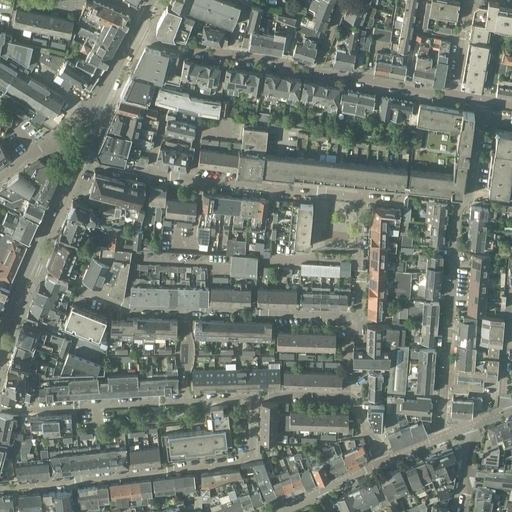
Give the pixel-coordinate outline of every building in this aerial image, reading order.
[(129,15),(103,5),(93,1),(86,0),(81,11),(82,12),(94,16),(103,20),(105,16),(126,28),(130,19),(129,15)] [(189,0),(170,0),(170,1),(171,2),(172,2),(172,3),(187,9),(189,0)] [(240,4),(230,0),(189,0),(187,9),(219,21),(232,26),(236,18),(238,12),(240,4)] [(312,0),(312,3),(331,11),(335,1),(331,0),(312,0)] [(369,5),(355,0),(350,0),(348,7),(365,14),(373,17),(377,8),(369,5)] [(403,0),(403,7),(417,10),(418,0),(403,0)] [(438,17),(441,0),(431,0),(431,3),(430,9),(429,15),(438,17)] [(448,19),(450,0),(441,0),(438,17),(448,19)] [(450,0),(448,19),(457,20),(460,1),(451,0),(450,0)] [(475,6),(472,23),(491,26),(511,29),(511,7),(498,5),(498,3),(489,1),(487,8),(475,6)] [(314,14),(328,20),(331,11),(312,3),(309,9),(315,11),(314,14)] [(253,4),(252,5),(247,26),(252,27),(264,29),(265,26),(265,17),(274,19),(276,9),(253,4)] [(156,29),(158,32),(162,35),(171,37),(182,11),(167,5),(166,9),(165,9),(157,24),(158,24),(156,29)] [(371,23),(372,22),(373,17),(365,14),(348,7),(344,17),(362,23),(364,17),(368,19),(366,23),(369,24),(371,23)] [(414,23),(417,10),(403,7),(400,21),(414,23)] [(23,26),(26,10),(16,8),(13,24),(23,26)] [(275,19),(298,28),(302,15),(298,14),(295,13),(277,9),(275,19)] [(32,28),(35,12),(26,10),(23,26),(32,28)] [(182,11),(171,37),(175,38),(175,37),(186,40),(189,31),(194,33),(200,18),(182,11)] [(42,30),(45,14),(35,12),(32,28),(42,30)] [(80,21),(77,29),(79,29),(88,34),(89,33),(95,36),(103,20),(94,16),(82,12),(79,18),(80,21)] [(51,32),(54,16),(45,14),(42,30),(51,32)] [(304,22),(322,29),(324,30),(325,29),(324,29),(328,20),(314,14),(312,17),(307,15),(304,22)] [(61,34),(64,18),(54,16),(51,32),(61,34)] [(103,20),(95,36),(115,47),(126,28),(105,16),(103,20)] [(70,36),(74,20),(64,18),(61,34),(70,36)] [(399,28),(398,36),(411,38),(414,23),(400,21),(394,20),(392,27),(399,28)] [(201,39),(201,41),(206,42),(208,43),(210,43),(211,43),(215,24),(210,22),(209,27),(204,25),(202,32),(198,32),(197,38),(201,39)] [(489,35),(491,26),(472,23),(471,31),(489,35)] [(215,24),(211,43),(213,43),(214,45),(216,44),(222,45),(222,43),(226,44),(227,38),(224,37),(225,30),(219,29),(220,26),(215,24)] [(344,58),(345,59),(347,48),(350,49),(352,44),(357,45),(358,41),(364,42),(365,36),(366,30),(352,28),(352,26),(350,25),(346,48),(337,46),(335,57),(332,58),(332,61),(334,63),(333,64),(342,66),(344,58)] [(307,44),(302,58),(312,61),(316,46),(318,40),(317,40),(320,30),(311,28),(307,26),(305,33),(311,35),(309,44),(307,44)] [(244,37),(242,46),(248,47),(248,48),(253,49),(252,50),(258,51),(258,50),(260,50),(264,29),(252,27),(250,38),(244,37)] [(260,50),(271,52),(274,35),(273,34),(268,34),(269,30),(264,29),(260,50)] [(274,35),(271,52),(282,54),(286,32),(274,30),(273,34),(274,35)] [(0,52),(0,53),(1,53),(25,67),(26,68),(29,63),(31,54),(33,45),(11,40),(12,34),(11,34),(7,32),(5,32),(0,31),(0,52)] [(471,31),(469,40),(488,43),(489,35),(471,31)] [(115,47),(95,36),(89,33),(88,34),(84,43),(110,57),(115,47)] [(293,55),(302,58),(307,44),(309,44),(311,35),(305,33),(302,42),(297,41),(293,55)] [(344,58),(342,66),(353,68),(353,67),(357,68),(358,61),(354,60),(356,51),(358,51),(358,48),(369,50),(372,38),(365,36),(364,42),(358,41),(357,45),(352,44),(350,49),(347,48),(345,59),(344,58)] [(394,50),(397,50),(409,52),(411,38),(398,36),(396,43),(392,42),(391,48),(394,49),(394,50)] [(441,38),(434,37),(433,42),(434,42),(433,48),(439,49),(441,39),(441,38)] [(441,39),(439,49),(438,54),(437,59),(433,83),(440,85),(443,83),(445,70),(446,68),(447,68),(448,63),(447,63),(447,61),(446,61),(450,41),(441,39)] [(469,40),(461,84),(460,88),(474,91),(474,88),(483,89),(491,44),(488,43),(469,40)] [(97,62),(105,65),(110,57),(84,43),(81,48),(89,52),(86,57),(97,62)] [(64,58),(49,54),(39,52),(40,47),(33,45),(31,54),(39,57),(38,60),(39,61),(58,72),(57,73),(81,88),(83,84),(90,88),(97,77),(66,58),(64,57),(64,58)] [(143,55),(134,73),(149,77),(159,50),(147,47),(143,55)] [(373,72),(389,74),(394,50),(394,49),(391,48),(390,49),(391,50),(390,54),(377,51),(373,72)] [(511,63),(511,50),(500,48),(497,61),(507,63),(511,63)] [(159,50),(149,77),(161,80),(174,83),(175,79),(164,77),(167,64),(170,65),(171,60),(177,61),(178,57),(179,55),(170,53),(170,52),(159,50)] [(396,55),(397,50),(394,50),(389,74),(404,77),(407,65),(401,64),(403,56),(396,55)] [(413,79),(423,81),(427,56),(428,52),(418,50),(413,79)] [(105,66),(105,65),(97,62),(73,56),(67,53),(67,52),(64,57),(66,58),(68,59),(97,77),(105,66)] [(0,108),(9,114),(11,110),(25,118),(28,117),(35,120),(35,119),(41,122),(46,114),(51,117),(63,97),(22,73),(26,68),(25,67),(1,53),(2,53),(0,59),(0,108)] [(423,81),(433,83),(437,59),(429,57),(427,56),(423,81)] [(181,78),(196,81),(200,63),(194,62),(194,61),(191,60),(190,58),(187,58),(186,59),(184,59),(181,78)] [(507,63),(497,61),(495,72),(505,74),(507,63)] [(193,91),(205,93),(210,64),(200,63),(196,81),(201,82),(200,88),(198,88),(194,87),(193,91)] [(219,76),(221,66),(210,64),(205,93),(210,94),(210,90),(212,84),(217,85),(219,76)] [(233,94),(237,69),(226,67),(223,86),(229,86),(228,93),(233,94)] [(250,81),(245,80),(247,71),(237,69),(233,94),(238,94),(239,88),(249,90),(250,81)] [(260,91),(263,73),(247,71),(245,80),(250,81),(249,90),(248,97),(254,98),(255,91),(260,91)] [(141,97),(152,100),(156,101),(160,86),(161,80),(149,77),(134,73),(132,73),(123,92),(141,97)] [(271,99),(275,75),(265,73),(262,92),(268,93),(267,99),(271,99)] [(287,96),(288,86),(284,85),(286,77),(275,75),(271,99),(272,99),(271,103),(276,104),(278,94),(287,96)] [(298,98),(301,79),(286,77),(284,85),(288,86),(287,96),(288,96),(288,102),(293,103),(293,97),(298,98)] [(508,97),(510,81),(499,79),(496,95),(508,97)] [(314,82),(306,80),(304,80),(300,98),(306,99),(305,105),(310,106),(314,82)] [(328,94),(323,93),(324,84),(314,82),(310,106),(315,107),(315,105),(325,107),(328,94)] [(337,105),(340,88),(340,86),(324,84),(323,93),(328,94),(325,107),(325,109),(331,110),(332,104),(337,105)] [(189,93),(160,86),(156,101),(170,105),(181,108),(190,109),(199,111),(199,110),(219,113),(221,101),(190,96),(189,93)] [(342,89),(340,102),(343,103),(342,110),(355,113),(355,112),(356,105),(359,92),(342,88),(342,89)] [(355,112),(355,113),(365,115),(367,107),(368,107),(369,107),(373,108),(375,95),(376,95),(366,93),(359,92),(356,105),(355,112)] [(139,105),(140,101),(121,96),(116,107),(139,113),(158,118),(159,115),(157,114),(158,109),(148,106),(148,107),(139,105)] [(382,96),(378,114),(385,116),(384,122),(391,123),(392,118),(393,115),(391,115),(394,98),(382,96)] [(411,112),(413,102),(394,98),(391,115),(393,115),(392,118),(398,119),(399,116),(410,118),(409,123),(416,124),(418,113),(411,112)] [(230,102),(223,101),(221,112),(228,114),(230,102)] [(462,110),(426,104),(425,112),(418,111),(418,113),(416,124),(413,147),(410,170),(408,190),(451,195),(462,196),(474,112),(462,110)] [(165,128),(176,131),(181,108),(170,105),(165,116),(168,116),(165,128)] [(245,108),(232,106),(231,116),(244,118),(245,108)] [(134,135),(136,125),(139,113),(116,107),(106,128),(134,135)] [(176,131),(185,133),(190,109),(181,108),(176,131)] [(190,109),(185,133),(193,135),(199,111),(190,109)] [(12,123),(14,116),(0,112),(0,131),(3,133),(9,123),(12,123)] [(269,113),(259,112),(258,119),(268,120),(269,113)] [(139,113),(136,125),(154,129),(156,129),(159,118),(158,118),(139,113)] [(284,115),(274,113),(273,122),(283,123),(284,115)] [(296,124),(306,126),(307,119),(297,118),(296,124)] [(265,154),(266,146),(268,123),(244,120),(242,144),(241,150),(239,150),(239,153),(237,169),(237,173),(262,176),(262,174),(265,154)] [(154,129),(136,125),(134,135),(151,139),(154,129)] [(154,140),(151,139),(134,135),(106,128),(107,129),(103,136),(151,149),(154,140)] [(492,150),(487,185),(490,186),(489,194),(509,196),(511,171),(511,131),(500,130),(500,129),(496,128),(495,132),(497,133),(495,150),(492,149),(492,150)] [(149,156),(151,149),(103,136),(100,145),(102,146),(126,152),(142,156),(143,153),(149,156)] [(405,145),(413,146),(414,138),(406,137),(405,145)] [(10,156),(0,142),(0,162),(0,163),(10,156)] [(118,160),(123,161),(124,161),(126,152),(102,146),(100,145),(97,150),(96,150),(96,151),(99,156),(99,157),(100,157),(106,158),(107,158),(114,159),(118,160)] [(186,169),(189,170),(190,167),(192,159),(194,147),(189,146),(188,153),(182,151),(178,170),(185,171),(186,169)] [(158,164),(158,166),(162,167),(163,167),(167,168),(171,149),(160,147),(158,154),(156,163),(158,164)] [(171,149),(167,168),(171,168),(171,169),(172,169),(178,170),(182,151),(171,149)] [(198,165),(208,166),(210,150),(200,149),(198,165)] [(217,167),(219,151),(210,150),(208,166),(217,167)] [(217,167),(228,168),(229,152),(219,151),(217,167)] [(126,152),(124,161),(133,163),(146,166),(149,157),(142,156),(126,152)] [(237,169),(239,153),(229,152),(228,168),(237,169)] [(265,154),(262,174),(277,176),(279,156),(265,154)] [(295,157),(279,156),(277,176),(292,178),(295,157)] [(295,157),(292,178),(297,178),(297,179),(303,180),(303,179),(306,159),(295,157)] [(38,159),(25,168),(39,177),(38,178),(35,182),(35,183),(41,188),(51,166),(42,159),(41,159),(41,160),(39,160),(38,159)] [(313,181),(314,180),(316,160),(306,159),(303,179),(307,179),(307,180),(313,181)] [(324,181),(326,161),(316,160),(314,180),(318,180),(318,181),(324,182),(324,181)] [(334,183),(334,182),(336,162),(326,161),(324,181),(328,181),(328,183),(334,183)] [(344,184),(346,163),(336,162),(334,182),(338,182),(338,184),(344,184)] [(356,164),(346,163),(344,184),(350,185),(350,184),(354,184),(356,164)] [(360,185),(364,185),(366,165),(356,164),(354,184),(354,185),(360,186),(360,185)] [(30,194),(28,198),(45,206),(47,202),(60,175),(59,170),(51,165),(51,166),(41,188),(35,183),(30,194)] [(370,186),(374,186),(376,166),(366,165),(364,185),(364,186),(370,187),(370,186)] [(380,187),(384,187),(386,167),(376,166),(374,186),(374,187),(380,188),(380,187)] [(390,188),(394,188),(396,168),(386,167),(384,187),(384,189),(390,189),(390,188)] [(400,189),(405,190),(407,169),(396,168),(394,188),(394,190),(400,190),(400,189)] [(19,174),(19,173),(7,181),(8,182),(17,187),(14,191),(22,195),(24,191),(30,194),(35,183),(35,182),(38,178),(30,174),(27,178),(19,173),(19,174)] [(91,185),(89,193),(90,193),(97,194),(107,197),(113,199),(112,205),(122,207),(126,207),(126,214),(135,216),(133,224),(141,226),(146,209),(139,208),(140,202),(142,202),(145,190),(143,190),(145,184),(145,183),(126,178),(125,181),(118,179),(98,174),(94,173),(92,181),(91,185)] [(149,207),(156,208),(159,186),(151,185),(149,202),(150,202),(149,207)] [(4,186),(0,190),(0,201),(21,211),(39,220),(45,206),(28,198),(22,195),(14,191),(4,186)] [(165,203),(167,187),(159,186),(156,208),(156,215),(155,223),(155,225),(159,225),(161,209),(162,203),(165,203)] [(209,228),(213,193),(203,193),(202,208),(207,209),(205,228),(198,227),(197,236),(200,242),(207,243),(209,228)] [(222,195),(214,194),(213,193),(209,228),(215,229),(216,224),(211,224),(211,219),(216,219),(217,216),(218,210),(220,210),(222,195)] [(228,219),(231,196),(222,195),(220,210),(226,211),(225,218),(228,218),(228,219)] [(238,222),(240,197),(231,196),(228,219),(228,218),(227,222),(230,222),(231,211),(235,211),(234,222),(238,222)] [(248,213),(249,198),(240,197),(238,222),(243,223),(243,219),(244,212),(248,213)] [(166,214),(176,215),(177,199),(168,198),(166,214)] [(256,221),(258,199),(249,198),(248,213),(253,213),(253,221),(252,224),(256,225),(257,221),(256,221)] [(262,215),(267,215),(268,199),(258,198),(258,199),(256,221),(257,221),(261,221),(262,215)] [(176,215),(186,216),(187,200),(177,199),(176,215)] [(197,201),(187,200),(186,216),(195,217),(197,201)] [(73,201),(68,213),(78,217),(89,222),(89,221),(93,223),(96,227),(104,232),(109,233),(108,246),(108,247),(121,249),(122,245),(123,236),(123,232),(124,228),(119,227),(118,227),(100,224),(100,223),(101,218),(97,216),(98,214),(93,210),(88,207),(84,205),(82,204),(82,205),(75,202),(75,201),(73,201)] [(101,202),(98,211),(114,214),(113,216),(118,217),(119,215),(120,215),(122,207),(112,205),(110,204),(111,202),(105,201),(104,203),(101,202)] [(313,204),(293,202),(292,210),(312,212),(313,204)] [(432,212),(447,214),(448,204),(427,202),(427,208),(433,209),(432,212)] [(511,205),(496,204),(484,202),(484,208),(471,206),(470,216),(492,219),(496,219),(496,213),(497,210),(511,212),(511,205)] [(373,206),(372,215),(388,216),(400,217),(401,209),(373,206)] [(425,222),(432,222),(446,224),(447,214),(432,212),(433,209),(427,208),(426,215),(425,222)] [(8,210),(5,216),(34,230),(39,220),(21,211),(19,215),(8,210)] [(312,212),(292,210),(291,219),(311,221),(312,212)] [(68,213),(65,221),(89,231),(93,223),(89,221),(89,222),(78,217),(68,213)] [(388,216),(372,215),(372,225),(394,226),(399,227),(400,217),(388,216)] [(34,230),(5,216),(2,222),(0,225),(0,229),(5,231),(6,230),(29,241),(34,230)] [(492,219),(470,216),(469,226),(486,228),(486,224),(492,225),(492,219)] [(311,221),(291,219),(290,227),(310,229),(311,221)] [(401,235),(402,235),(407,236),(409,221),(403,220),(401,235)] [(65,221),(61,228),(86,239),(89,231),(65,221)] [(425,229),(424,235),(430,236),(430,232),(445,233),(446,224),(432,222),(431,229),(425,229)] [(371,235),(388,236),(388,231),(398,232),(399,227),(394,226),(372,225),(371,235)] [(486,228),(469,226),(468,236),(494,239),(495,239),(495,235),(495,233),(485,232),(486,228)] [(310,229),(290,227),(289,235),(309,237),(310,229)] [(61,228),(58,236),(59,236),(75,243),(84,245),(86,239),(61,228)] [(0,283),(9,287),(27,246),(12,239),(14,235),(5,231),(0,229),(0,283)] [(122,245),(121,249),(132,250),(141,252),(141,250),(143,230),(134,229),(133,243),(126,243),(126,239),(124,236),(123,236),(122,245)] [(444,244),(445,234),(445,233),(430,232),(430,236),(424,235),(424,236),(421,236),(421,242),(444,244)] [(289,235),(288,244),(308,246),(309,237),(289,235)] [(388,236),(371,235),(371,245),(392,246),(396,247),(397,242),(388,241),(388,236)] [(407,236),(402,235),(401,244),(412,245),(413,236),(407,236)] [(494,239),(468,236),(467,246),(492,249),(494,239)] [(80,246),(58,238),(54,248),(82,258),(85,251),(79,249),(80,246)] [(227,244),(226,254),(232,254),(235,254),(235,249),(236,244),(227,244)] [(392,246),(371,245),(371,255),(387,256),(387,251),(396,251),(396,247),(392,246)] [(95,251),(92,257),(99,259),(111,265),(102,287),(109,290),(108,293),(123,299),(130,258),(131,258),(131,257),(132,250),(121,249),(108,247),(101,246),(97,246),(96,252),(95,251)] [(82,258),(54,248),(51,257),(73,265),(75,260),(81,263),(82,258)] [(472,252),(471,264),(489,266),(489,258),(499,259),(499,255),(490,254),(472,252)] [(427,264),(442,265),(443,255),(419,253),(418,260),(427,261),(427,264)] [(248,275),(250,255),(244,255),(235,254),(232,254),(230,274),(233,274),(233,273),(246,275),(248,275)] [(257,276),(257,257),(257,256),(250,255),(248,275),(251,276),(257,276)] [(387,256),(371,255),(370,265),(394,266),(395,261),(388,261),(387,261),(387,256)] [(73,265),(51,257),(47,266),(75,277),(78,270),(72,267),(73,265)] [(92,257),(83,279),(102,287),(111,265),(99,259),(92,257)] [(426,274),(441,275),(442,265),(427,264),(427,261),(418,260),(418,266),(426,267),(426,273),(426,274)] [(340,262),(340,266),(340,274),(350,274),(350,270),(350,263),(340,262)] [(301,263),(301,269),(301,274),(313,275),(313,264),(301,263)] [(322,265),(313,264),(313,275),(313,279),(316,279),(316,275),(322,275),(322,265)] [(489,266),(471,264),(470,276),(488,277),(489,266)] [(159,285),(159,270),(163,270),(163,265),(156,265),(156,268),(156,271),(156,297),(154,297),(154,302),(162,302),(162,285),(159,285)] [(331,265),(322,265),(322,275),(330,276),(331,265)] [(340,266),(331,265),(330,276),(340,276),(340,274),(340,266)] [(394,266),(370,265),(370,275),(386,276),(386,271),(388,271),(388,270),(394,271),(394,266)] [(177,266),(177,270),(177,281),(176,303),(184,303),(185,277),(185,271),(185,267),(180,266),(177,266)] [(192,303),(200,303),(201,272),(201,268),(193,267),(193,272),(197,272),(196,286),(193,286),(192,303)] [(394,296),(401,296),(410,297),(412,277),(412,272),(403,271),(396,270),(394,296)] [(150,285),(147,285),(146,302),(154,302),(154,297),(156,297),(156,271),(152,271),(152,278),(151,278),(150,285)] [(201,272),(200,303),(208,304),(208,286),(205,286),(205,276),(205,272),(201,272)] [(419,283),(441,285),(441,275),(426,274),(426,273),(425,278),(419,277),(419,283)] [(43,284),(59,290),(67,292),(69,294),(71,290),(66,288),(68,283),(47,275),(43,284)] [(386,276),(370,275),(369,285),(393,286),(393,281),(386,281),(386,276)] [(470,276),(469,288),(487,289),(488,277),(470,276)] [(184,303),(192,303),(193,286),(190,286),(190,277),(185,277),(184,303)] [(131,301),(139,301),(139,278),(135,278),(135,280),(132,280),(131,285),(131,301)] [(147,280),(142,278),(139,278),(139,301),(146,302),(147,285),(147,280)] [(174,278),(169,278),(169,302),(176,303),(177,281),(174,281),(174,278)] [(37,291),(67,303),(68,300),(62,298),(64,294),(66,294),(67,292),(59,290),(43,284),(40,282),(40,283),(38,285),(37,287),(37,290),(36,291),(37,291)] [(0,294),(6,297),(10,288),(9,288),(9,287),(0,283),(0,294)] [(231,288),(230,304),(241,304),(241,283),(235,283),(235,288),(231,288)] [(241,283),(241,304),(250,304),(251,288),(246,288),(246,283),(241,283)] [(440,295),(441,285),(419,283),(418,294),(440,295)] [(393,286),(369,285),(368,295),(385,296),(385,290),(392,291),(393,286)] [(307,286),(303,286),(302,290),(302,295),(303,296),(302,306),(303,306),(312,307),(312,291),(307,291),(307,286)] [(312,286),(312,291),(312,307),(321,307),(321,287),(322,287),(312,286)] [(211,287),(210,303),(221,304),(221,288),(211,287)] [(321,287),(321,307),(329,307),(330,291),(330,287),(322,287),(321,287)] [(221,288),(221,304),(230,304),(231,288),(221,288)] [(257,288),(257,305),(267,305),(268,289),(257,288)] [(330,291),(329,307),(338,307),(339,288),(334,288),(334,291),(330,291)] [(350,288),(339,288),(338,307),(347,308),(347,292),(350,293),(350,288)] [(469,288),(468,299),(486,300),(487,289),(469,288)] [(268,289),(267,305),(277,305),(277,289),(268,289)] [(277,289),(277,305),(286,305),(287,289),(277,289)] [(287,289),(286,305),(296,306),(297,290),(287,289)] [(66,310),(67,303),(37,291),(33,300),(52,307),(54,303),(59,305),(60,302),(61,303),(59,307),(66,310)] [(385,296),(368,295),(369,295),(368,305),(391,306),(391,301),(385,300),(385,296)] [(486,300),(468,299),(467,311),(485,312),(486,300)] [(52,307),(33,300),(29,308),(57,319),(59,315),(64,317),(65,312),(52,307)] [(414,300),(414,306),(424,307),(423,311),(438,312),(439,302),(414,300)] [(106,343),(107,339),(105,338),(101,337),(100,336),(107,317),(100,314),(90,310),(80,306),(73,303),(69,314),(65,323),(65,324),(65,325),(64,325),(64,324),(64,323),(63,323),(63,322),(62,322),(61,323),(60,324),(60,325),(61,325),(61,326),(62,326),(76,331),(88,336),(100,341),(106,343)] [(391,306),(368,305),(368,315),(384,316),(384,310),(390,311),(391,306)] [(407,317),(408,313),(408,307),(401,306),(393,305),(393,311),(393,315),(392,317),(393,317),(392,319),(399,322),(400,316),(407,317)] [(408,307),(408,313),(423,314),(422,321),(438,322),(438,312),(423,311),(424,307),(414,306),(413,307),(408,307)] [(57,319),(29,308),(26,317),(27,317),(27,318),(35,319),(46,321),(55,324),(57,319)] [(458,333),(478,335),(480,317),(460,315),(459,319),(458,333)] [(502,345),(504,319),(480,317),(478,335),(478,340),(480,340),(480,344),(489,344),(488,349),(499,350),(499,345),(502,345)] [(133,339),(133,337),(134,318),(127,318),(127,320),(123,320),(122,339),(133,339)] [(134,318),(133,337),(144,337),(144,319),(140,319),(140,318),(134,318)] [(155,319),(149,318),(149,319),(144,319),(144,337),(155,337),(155,319)] [(155,337),(166,338),(166,320),(162,320),(162,319),(155,319),(155,337)] [(170,320),(166,320),(166,338),(177,338),(177,328),(179,328),(179,321),(177,321),(177,319),(170,319),(170,320)] [(392,319),(392,326),(391,338),(390,339),(389,341),(391,342),(391,343),(405,344),(406,327),(404,324),(399,322),(392,319)] [(111,338),(122,339),(123,320),(111,320),(111,338)] [(206,339),(207,321),(202,321),(202,320),(195,320),(195,321),(193,321),(193,328),(195,328),(195,339),(206,339)] [(211,321),(207,321),(206,339),(217,339),(217,321),(211,320),(211,321)] [(224,321),(217,321),(217,339),(227,340),(228,322),(224,321)] [(243,322),(239,322),(238,340),(249,340),(250,322),(243,321),(243,322)] [(409,326),(409,333),(421,334),(422,331),(437,332),(438,322),(422,321),(422,328),(414,327),(414,326),(409,326)] [(239,322),(228,322),(227,340),(238,340),(239,322)] [(256,322),(250,322),(249,340),(260,341),(261,323),(256,322)] [(265,323),(261,323),(260,341),(271,341),(271,331),(273,331),(273,324),(271,324),(271,322),(265,322),(265,323)] [(19,334),(17,343),(34,349),(34,347),(42,350),(51,352),(53,345),(58,347),(60,348),(64,338),(59,336),(58,340),(51,338),(52,334),(47,332),(23,324),(19,334)] [(366,346),(366,350),(384,350),(385,350),(385,343),(382,343),(382,337),(391,338),(392,326),(383,326),(382,326),(382,325),(376,325),(376,324),(375,324),(375,325),(367,325),(367,337),(366,346)] [(277,347),(287,348),(287,331),(277,331),(277,347)] [(287,331),(287,348),(296,348),(296,332),(287,331)] [(436,342),(437,332),(422,331),(421,334),(409,333),(415,334),(415,340),(436,342)] [(296,348),(305,348),(306,332),(296,332),(296,348)] [(306,332),(305,348),(314,348),(315,332),(306,332)] [(314,348),(324,349),(325,333),(315,332),(314,348)] [(325,333),(324,349),(335,349),(336,333),(325,333)] [(478,335),(458,333),(457,341),(474,342),(475,339),(478,340),(478,335)] [(60,348),(58,354),(65,357),(68,351),(72,340),(64,338),(60,348)] [(17,343),(13,354),(30,359),(31,357),(35,358),(39,359),(42,350),(34,347),(34,349),(17,343)] [(391,344),(391,351),(389,366),(388,378),(388,386),(387,391),(405,392),(406,377),(409,345),(391,344)] [(476,347),(457,345),(456,355),(475,357),(475,355),(481,356),(481,357),(485,358),(487,358),(488,355),(485,355),(485,352),(475,352),(476,347)] [(353,346),(353,365),(373,366),(389,366),(390,351),(385,350),(384,350),(366,350),(366,346),(353,346)] [(411,348),(411,354),(416,354),(419,355),(419,358),(435,359),(436,349),(411,348)] [(488,358),(498,359),(499,350),(488,349),(488,355),(487,358),(488,358)] [(65,361),(61,373),(71,373),(74,364),(81,367),(85,357),(69,351),(65,361)] [(10,364),(18,367),(28,370),(27,373),(37,374),(38,374),(42,374),(47,374),(49,374),(53,374),(55,365),(54,364),(48,363),(39,359),(35,358),(31,357),(30,359),(13,354),(10,364)] [(51,355),(48,363),(54,364),(55,365),(57,360),(57,357),(51,355)] [(475,357),(456,355),(455,365),(455,369),(501,373),(501,365),(498,365),(499,359),(498,359),(488,358),(487,358),(485,358),(481,357),(481,356),(475,355),(475,357)] [(85,357),(81,367),(88,369),(87,373),(105,373),(105,365),(101,363),(85,357)] [(410,361),(409,368),(434,370),(435,359),(419,358),(418,361),(410,361)] [(251,387),(259,387),(258,368),(247,369),(248,387),(251,387)] [(258,368),(259,387),(265,387),(265,386),(269,386),(269,368),(258,368)] [(280,368),(269,368),(269,386),(271,386),(271,387),(280,387),(280,368)] [(409,373),(409,375),(417,375),(417,378),(433,379),(434,370),(409,368),(409,373)] [(158,378),(158,392),(168,391),(167,369),(167,373),(165,373),(165,374),(158,374),(158,378)] [(167,369),(168,391),(178,390),(177,371),(172,371),(172,369),(167,369)] [(222,388),(226,388),(226,369),(215,370),(215,388),(222,388)] [(226,388),(237,387),(236,369),(226,369),(226,388)] [(236,369),(237,387),(248,387),(247,369),(236,369)] [(501,373),(455,369),(453,395),(468,396),(468,388),(483,389),(484,378),(500,380),(501,373)] [(204,388),(204,370),(193,370),(193,381),(191,381),(191,388),(193,388),(193,389),(202,389),(202,388),(204,388)] [(215,370),(204,370),(204,388),(208,388),(208,389),(215,388),(215,370)] [(283,387),(293,387),(293,371),(284,371),(283,387)] [(304,371),(293,371),(293,387),(303,388),(304,371)] [(303,388),(313,388),(314,372),(304,371),(303,388)] [(7,372),(5,381),(7,382),(27,381),(28,380),(37,379),(37,378),(37,374),(27,373),(17,373),(7,372)] [(323,388),(323,372),(314,372),(313,388),(323,388)] [(323,388),(332,388),(333,372),(323,372),(323,388)] [(342,373),(333,372),(332,388),(341,389),(342,373)] [(388,378),(386,378),(381,378),(381,373),(369,372),(369,376),(368,377),(368,380),(369,381),(368,385),(383,386),(388,386),(388,378)] [(128,373),(118,374),(119,394),(129,393),(128,373)] [(128,373),(129,393),(138,393),(138,375),(137,373),(128,373)] [(119,394),(118,374),(108,374),(108,377),(109,394),(119,394)] [(138,375),(138,393),(149,392),(148,374),(138,375)] [(148,374),(149,392),(158,392),(158,378),(158,374),(148,374)] [(99,395),(98,381),(98,376),(88,377),(89,396),(99,395)] [(79,396),(78,377),(71,378),(71,379),(68,379),(69,397),(79,396)] [(89,396),(88,377),(78,377),(79,396),(89,396)] [(106,381),(98,381),(99,395),(109,394),(108,377),(105,377),(106,381)] [(407,377),(406,385),(411,385),(411,388),(416,388),(416,389),(432,390),(433,379),(417,378),(411,377),(406,377),(407,377)] [(60,397),(59,380),(59,379),(49,380),(50,398),(60,397)] [(59,380),(60,397),(69,397),(68,379),(66,379),(59,380)] [(49,380),(39,381),(40,399),(50,398),(49,380)] [(5,381),(2,389),(3,389),(15,391),(18,392),(18,391),(26,393),(27,391),(35,392),(34,392),(34,389),(34,382),(29,382),(27,381),(7,382),(5,381)] [(383,386),(368,385),(368,398),(380,399),(381,388),(383,388),(383,386)] [(3,389),(1,401),(2,401),(15,403),(17,396),(18,392),(15,391),(3,389)] [(18,392),(17,396),(25,398),(25,399),(35,399),(35,392),(27,391),(26,393),(18,391),(18,392)] [(386,410),(387,410),(390,410),(395,411),(400,411),(406,411),(430,413),(431,402),(431,399),(417,397),(416,401),(403,400),(403,396),(387,395),(386,410)] [(468,396),(453,395),(451,415),(459,416),(471,417),(471,414),(476,415),(476,408),(481,408),(482,397),(468,396)] [(278,402),(261,402),(261,411),(277,412),(278,402)] [(367,413),(373,427),(383,427),(384,404),(368,403),(367,413)] [(207,429),(175,432),(161,434),(164,458),(233,450),(227,405),(210,407),(211,411),(205,412),(207,429)] [(290,422),(290,427),(300,427),(300,411),(290,410),(290,415),(290,422)] [(395,411),(390,410),(387,410),(386,427),(388,434),(385,435),(385,437),(386,441),(389,443),(391,441),(394,448),(407,443),(400,427),(399,422),(395,411)] [(277,421),(277,412),(261,411),(261,420),(277,421)] [(300,411),(300,427),(309,427),(310,411),(300,411)] [(310,411),(309,427),(319,427),(319,411),(310,411)] [(319,411),(319,427),(328,428),(329,412),(319,411)] [(407,443),(407,442),(415,439),(408,422),(406,416),(406,411),(400,411),(403,420),(399,422),(400,427),(407,443)] [(0,424),(11,426),(11,424),(12,424),(17,425),(17,420),(12,419),(13,415),(0,412),(0,424)] [(329,412),(328,428),(338,428),(339,412),(329,412)] [(339,412),(338,428),(348,428),(348,433),(352,433),(353,421),(348,421),(348,412),(339,412)] [(408,422),(415,439),(428,434),(425,429),(430,427),(427,420),(430,420),(430,415),(419,414),(410,413),(412,420),(408,422)] [(51,415),(51,427),(72,425),(71,414),(57,415),(57,414),(51,415)] [(51,427),(51,415),(44,415),(44,416),(30,417),(31,428),(51,427)] [(277,431),(277,421),(261,420),(261,431),(277,431)] [(11,426),(0,424),(0,441),(7,443),(13,443),(13,442),(16,442),(17,440),(23,439),(23,433),(10,432),(12,424),(11,424),(11,426)] [(499,432),(497,433),(504,454),(506,461),(511,458),(511,446),(511,445),(507,429),(506,430),(504,429),(500,430),(499,432)] [(276,442),(277,431),(261,431),(260,441),(276,442)] [(488,436),(487,436),(490,445),(485,446),(484,450),(482,462),(481,470),(493,472),(504,473),(506,461),(504,454),(497,433),(488,436)] [(39,476),(38,458),(34,459),(33,452),(29,453),(29,451),(31,445),(31,439),(27,439),(27,444),(27,445),(26,445),(27,451),(29,477),(39,476)] [(7,443),(0,441),(0,452),(12,456),(12,457),(14,457),(16,451),(14,451),(16,444),(16,442),(13,442),(13,443),(7,443)] [(128,465),(126,447),(119,448),(119,443),(116,444),(116,448),(119,466),(122,466),(123,467),(126,466),(126,465),(128,465)] [(107,449),(109,467),(112,467),(114,468),(116,467),(117,466),(119,466),(116,448),(110,449),(110,444),(106,445),(107,449)] [(42,458),(38,458),(39,476),(50,475),(48,449),(47,445),(45,445),(45,449),(41,450),(42,458)] [(100,468),(97,446),(91,447),(88,447),(88,451),(91,469),(94,469),(95,470),(97,470),(98,468),(100,468)] [(97,446),(100,468),(103,468),(104,469),(107,469),(108,467),(109,467),(107,449),(100,450),(100,446),(97,446)] [(159,446),(149,447),(151,463),(161,462),(160,457),(159,446)] [(333,446),(328,448),(339,472),(348,468),(342,453),(342,452),(337,455),(333,446)] [(353,449),(360,463),(371,458),(372,456),(369,451),(367,450),(365,451),(363,446),(358,448),(357,447),(353,449)] [(149,447),(139,449),(141,465),(151,463),(149,447)] [(79,453),(78,448),(69,449),(69,454),(71,471),(75,471),(76,472),(78,472),(79,470),(81,470),(79,453)] [(91,469),(88,451),(82,452),(81,448),(78,448),(79,453),(81,470),(84,470),(85,471),(88,471),(89,469),(91,469)] [(328,448),(322,449),(327,459),(322,460),(329,476),(339,472),(328,448)] [(69,454),(69,449),(59,450),(60,455),(62,472),(65,472),(67,473),(69,473),(70,471),(71,471),(69,454)] [(130,450),(131,466),(141,465),(139,449),(130,450)] [(342,453),(348,468),(360,463),(353,449),(342,453)] [(449,450),(449,449),(436,454),(446,478),(444,479),(445,482),(445,483),(435,487),(441,500),(452,496),(449,491),(452,490),(457,469),(458,469),(458,468),(457,468),(458,464),(456,459),(452,449),(449,450)] [(22,460),(17,460),(19,478),(29,477),(27,451),(25,451),(25,453),(21,454),(22,460)] [(54,471),(54,473),(56,473),(57,474),(60,474),(61,472),(62,472),(60,455),(55,455),(55,451),(50,451),(50,456),(52,472),(54,471)] [(313,451),(305,453),(311,467),(313,466),(319,480),(329,476),(322,460),(318,462),(313,451)] [(12,456),(0,452),(0,463),(7,466),(13,466),(11,461),(12,459),(12,458),(12,457),(12,456)] [(444,480),(445,482),(444,479),(446,478),(436,454),(435,454),(427,457),(427,458),(426,458),(434,478),(440,476),(441,480),(444,480)] [(286,463),(289,470),(290,475),(296,490),(306,486),(295,459),(293,455),(283,457),(286,463)] [(309,468),(305,469),(300,458),(295,459),(306,486),(315,482),(309,468)] [(265,462),(264,462),(266,468),(267,470),(273,467),(270,460),(268,460),(265,462)] [(433,479),(425,460),(424,461),(423,460),(419,462),(418,463),(416,464),(425,488),(426,490),(432,488),(429,480),(433,479)] [(265,479),(270,477),(270,476),(267,470),(266,468),(264,462),(263,461),(252,463),(254,469),(257,478),(264,475),(265,479)] [(7,466),(0,463),(0,474),(4,476),(7,476),(7,475),(14,474),(13,468),(13,466),(7,466)] [(243,471),(254,469),(252,463),(241,464),(243,471)] [(407,467),(406,468),(416,492),(425,488),(416,464),(413,466),(412,464),(407,467)] [(242,475),(240,468),(216,471),(201,473),(201,487),(209,487),(218,484),(242,475)] [(399,468),(390,472),(399,492),(398,493),(403,491),(405,496),(410,494),(400,471),(399,468)] [(279,473),(286,493),(296,490),(290,475),(289,470),(279,473)] [(399,492),(390,472),(381,476),(391,501),(394,500),(395,501),(397,500),(395,495),(398,493),(399,492)] [(270,476),(270,477),(277,497),(286,493),(279,473),(270,476)] [(193,474),(193,475),(183,476),(186,493),(190,492),(189,488),(199,487),(198,477),(194,477),(193,474)] [(277,497),(270,477),(265,479),(264,475),(257,478),(261,487),(263,488),(268,501),(277,497)] [(186,493),(183,476),(174,477),(177,496),(186,495),(186,493)] [(372,482),(376,492),(381,504),(383,503),(386,505),(388,511),(386,511),(399,511),(395,501),(394,500),(391,501),(381,476),(380,476),(381,478),(372,482)] [(491,490),(511,492),(511,476),(504,476),(504,477),(493,476),(492,480),(486,480),(484,489),(491,490)] [(174,477),(164,478),(166,495),(168,495),(168,497),(171,497),(170,490),(174,490),(175,493),(175,497),(177,496),(174,477)] [(166,495),(164,478),(154,479),(155,492),(163,491),(163,496),(166,495)] [(242,478),(234,481),(236,486),(241,485),(243,482),(242,478)] [(150,483),(150,480),(140,481),(143,502),(148,501),(148,495),(151,495),(151,489),(153,488),(152,482),(150,483)] [(143,502),(140,481),(131,482),(132,497),(136,497),(137,503),(143,502)] [(359,486),(367,505),(370,504),(373,509),(382,506),(381,504),(376,492),(372,482),(371,482),(371,481),(370,481),(369,481),(359,486),(359,485),(359,486)] [(132,497),(131,482),(120,483),(123,507),(129,506),(128,503),(129,503),(128,498),(132,497)] [(123,507),(120,483),(111,484),(111,492),(112,499),(116,498),(117,508),(120,508),(123,507)] [(247,485),(254,505),(263,502),(260,492),(258,487),(254,489),(252,484),(247,485)] [(107,485),(97,486),(100,510),(105,509),(104,500),(108,500),(108,492),(107,485)] [(240,494),(245,509),(254,505),(247,485),(241,487),(243,492),(240,494)] [(91,511),(100,510),(97,486),(88,487),(91,508),(91,511)] [(363,511),(362,507),(367,505),(359,486),(348,490),(349,493),(356,511),(363,511)] [(88,487),(78,489),(79,502),(76,503),(77,511),(81,511),(81,509),(91,508),(88,487)] [(210,501),(209,487),(201,487),(201,492),(201,500),(202,500),(202,501),(210,501)] [(74,511),(72,489),(45,492),(43,493),(44,501),(53,500),(54,511),(74,511)] [(40,492),(29,493),(31,511),(36,511),(36,510),(42,509),(40,492)] [(31,511),(29,493),(18,494),(21,511),(26,511),(25,511),(31,511)] [(225,511),(221,500),(219,495),(218,493),(210,496),(212,503),(211,503),(213,510),(212,511),(225,511)] [(356,511),(349,493),(340,497),(339,499),(342,507),(338,509),(339,511),(356,511)] [(475,505),(505,511),(505,508),(499,507),(500,503),(494,502),(495,497),(477,493),(477,494),(476,495),(475,501),(476,502),(475,505)] [(230,497),(235,511),(245,509),(240,494),(230,497)] [(12,495),(3,496),(4,511),(9,511),(13,511),(12,495)] [(221,500),(225,511),(234,511),(235,511),(230,497),(221,500)] [(184,511),(183,511),(201,511),(202,511),(202,501),(202,500),(201,500),(193,501),(193,503),(184,506),(184,505),(183,506),(184,511)] [(159,511),(183,511),(184,511),(183,506),(184,505),(184,504),(183,504),(182,501),(176,503),(177,505),(159,510),(159,511)] [(433,504),(431,511),(432,511),(448,511),(449,507),(447,507),(448,502),(444,501),(441,503),(441,505),(437,504),(437,505),(433,504)]
